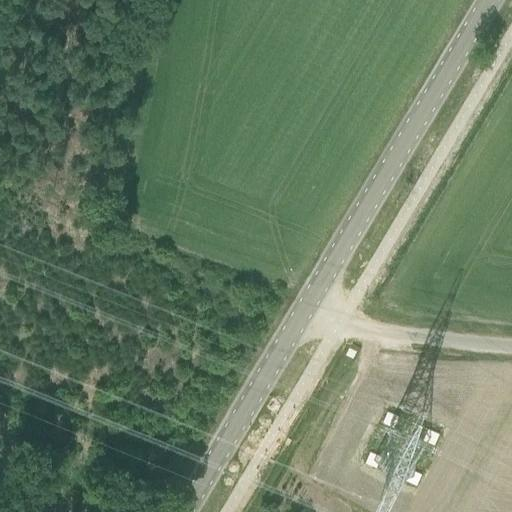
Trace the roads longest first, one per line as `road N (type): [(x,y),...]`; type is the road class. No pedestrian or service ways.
road 1 (tertiary): [(186,511),(494,0)]
road 2 (track): [(0,396),(105,511)]
